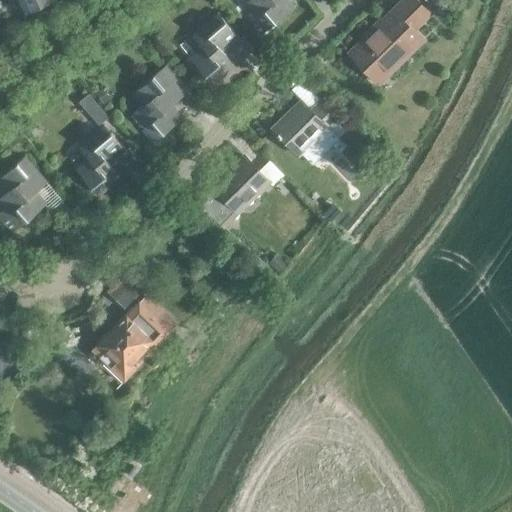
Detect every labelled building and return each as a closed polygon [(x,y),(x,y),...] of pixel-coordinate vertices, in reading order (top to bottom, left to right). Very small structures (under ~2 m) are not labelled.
[(51,0),(20,0),(26,12),(51,0)] [(287,0),(248,0),(244,4),(266,30),(293,7),(287,0)] [(418,0),(400,0),(347,52),(379,85),(425,40),(416,30),(432,14),(418,0)] [(202,45),(189,56),(212,83),(234,64),(225,53),(231,47),(241,58),(253,48),(243,37),(241,39),(218,13),(193,34),(202,45)] [(172,105),(183,95),(161,70),(134,92),(145,104),(133,114),(155,140),(182,116),(172,105)] [(327,128),(337,118),(320,101),(311,110),(301,100),(272,128),(295,151),(322,123),(327,128)] [(110,166),(126,152),(103,125),(78,147),(87,158),(74,169),(98,196),(120,177),(110,166)] [(0,220),(11,233),(19,227),(46,203),(35,191),(46,181),(24,156),(0,176),(0,182),(7,190),(0,196),(0,205),(4,210),(0,213),(0,220)] [(257,193),(268,182),(243,156),(232,167),(234,170),(216,188),(210,182),(192,200),(198,206),(214,221),(222,213),(223,214),(224,215),(226,215),(227,215),(228,214),(230,214),(254,190),(257,193)] [(135,368),(131,364),(153,341),(157,346),(172,331),(139,299),(91,349),(102,359),(103,364),(120,380),(124,380),(135,368)]
